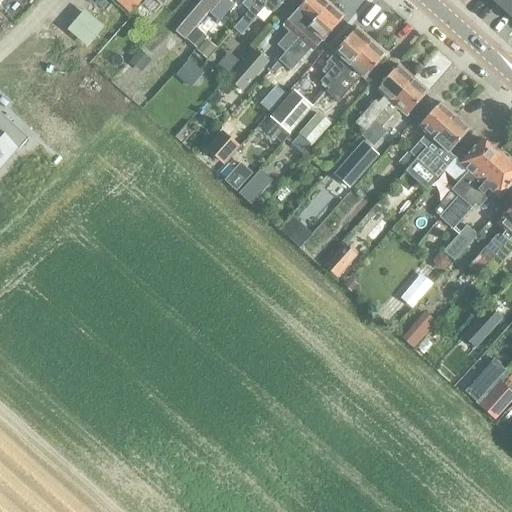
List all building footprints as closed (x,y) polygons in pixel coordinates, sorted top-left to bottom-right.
[(185,39),(215,5),(219,0),(202,0),(176,30),(185,39)] [(219,0),(215,5),(223,12),(233,0),(219,0)] [(257,0),(249,9),(233,27),(241,34),(257,16),(256,15),(265,5),(271,11),(274,10),(275,11),(281,3),(283,0),(257,0)] [(244,0),(242,3),(249,9),(257,0),(244,0)] [(287,51),(291,47),(329,3),(326,0),(305,0),(293,14),(286,22),(294,29),(281,44),(287,51)] [(511,0),(491,0),(505,11),(511,2),(511,0)] [(344,16),(329,3),(291,47),(298,53),(315,33),(323,41),(344,16)] [(88,11),(73,30),(92,44),(106,25),(88,11)] [(200,36),(209,25),(203,20),(194,31),(200,36)] [(356,27),(335,51),(328,59),(334,65),(320,81),(328,88),(371,40),(356,27)] [(193,49),(202,39),(193,31),(184,41),(193,49)] [(371,40),(328,88),(326,91),(338,102),(361,76),(364,78),(386,54),(371,40)] [(206,56),(212,49),(204,42),(198,49),(206,56)] [(272,58),(257,45),(228,77),(243,90),(272,58)] [(143,67),(150,59),(139,49),(132,57),(143,67)] [(184,84),(197,69),(188,61),(175,75),(184,84)] [(374,120),(375,121),(413,78),(398,64),(377,88),(385,96),(368,115),(365,112),(351,128),(360,136),(374,120)] [(428,91),(413,78),(375,121),(382,127),(399,108),(407,115),(428,91)] [(289,132),(312,106),(294,90),(271,117),(289,132)] [(427,133),(410,152),(405,157),(412,163),(416,158),(455,115),(440,101),(419,126),(427,133)] [(311,144),(329,123),(318,113),(299,134),(311,144)] [(12,157),(29,138),(3,115),(0,117),(0,165),(10,154),(12,157)] [(455,115),(416,158),(438,177),(455,157),(449,152),(470,128),(455,115)] [(390,145),(409,125),(401,118),(383,139),(390,145)] [(207,146),(227,160),(240,142),(220,128),(207,146)] [(362,138),(334,171),(352,185),(380,152),(362,138)] [(438,205),(449,214),(501,156),(482,138),(460,163),(468,170),(451,189),(452,190),(438,205)] [(511,182),(511,165),(501,156),(449,214),(444,220),(453,228),(475,203),(478,207),(492,191),(499,197),(511,182)] [(410,164),(403,157),(392,170),(400,176),(410,164)] [(225,178),(237,189),(253,170),(240,159),(225,178)] [(251,201),(272,177),(259,166),(238,190),(251,201)] [(367,194),(360,201),(369,209),(375,202),(367,194)] [(511,205),(510,208),(494,227),(502,234),(480,258),(487,265),(501,249),(511,236),(511,205)] [(454,260),(477,234),(466,225),(443,250),(454,260)] [(511,236),(501,249),(507,255),(511,250),(511,236)] [(356,255),(344,244),(326,265),(338,276),(356,255)] [(474,345),(503,316),(491,304),(462,333),(474,345)] [(402,336),(414,346),(436,320),(424,310),(402,336)] [(511,398),(511,388),(502,380),(510,370),(486,350),(456,385),(495,418),(511,398)]
